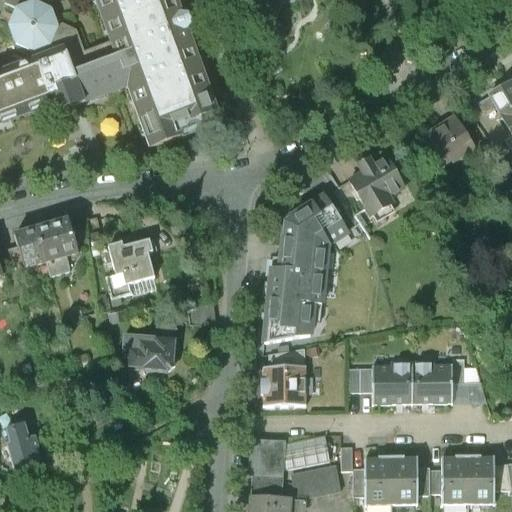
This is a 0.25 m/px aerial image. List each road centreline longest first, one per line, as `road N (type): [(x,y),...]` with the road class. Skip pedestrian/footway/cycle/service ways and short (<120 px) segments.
road 1 (residential): [(511,26),(304,153),(226,176)]
road 2 (residential): [(226,423),(511,433)]
road 3 (residential): [(226,176),(236,247),(226,423)]
road 4 (residential): [(226,176),(61,190),(0,209)]
